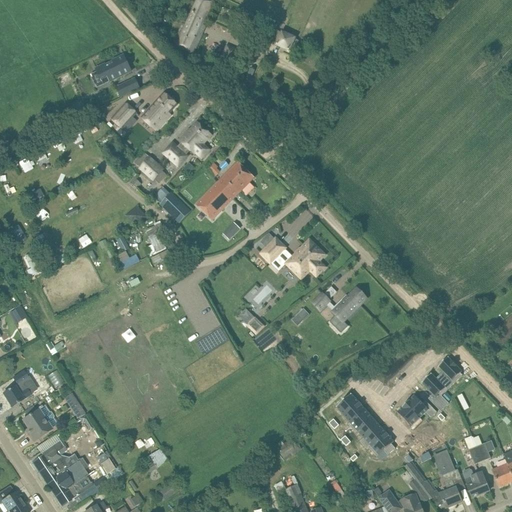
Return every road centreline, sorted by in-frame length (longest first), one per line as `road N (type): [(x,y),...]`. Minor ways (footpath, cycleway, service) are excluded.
road 1 (unclassified): [(511,405),(242,133)]
road 2 (track): [(276,164),(443,0)]
road 3 (track): [(242,133),(106,0)]
road 4 (track): [(97,160),(169,227),(194,264)]
